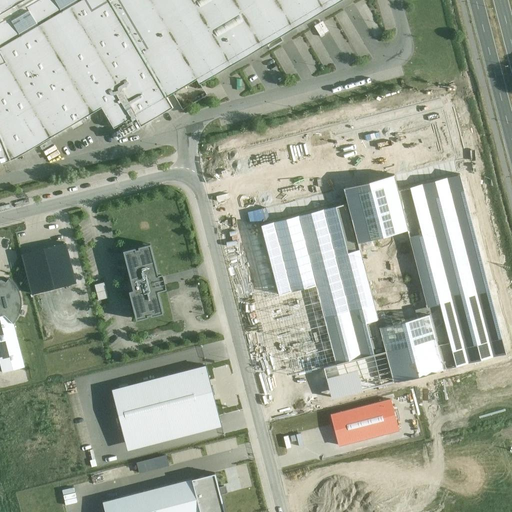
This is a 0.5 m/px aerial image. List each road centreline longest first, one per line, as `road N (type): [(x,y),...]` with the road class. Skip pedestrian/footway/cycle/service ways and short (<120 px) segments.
road 1 (residential): [(0,217),(164,174),(197,181),(283,511)]
road 2 (secondary): [(475,0),(511,140)]
